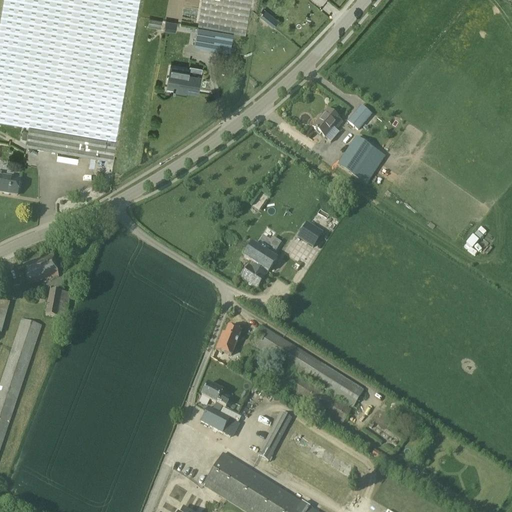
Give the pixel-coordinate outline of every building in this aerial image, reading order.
[(0,120),(28,125),(26,145),(113,160),(139,0),(3,0),(0,18),(0,120)] [(233,32),(246,34),(251,0),(202,0),(197,30),(194,46),(231,52),(233,32)] [(271,25),(277,20),(267,9),(261,15),(271,25)] [(150,19),(148,24),(159,27),(161,21),(150,19)] [(165,20),(163,28),(174,31),(176,23),(165,20)] [(187,86),(199,88),(201,76),(189,74),(190,70),(170,67),(166,86),(176,88),(176,91),(185,93),(187,86)] [(362,107),(348,123),(358,132),(372,116),(362,107)] [(342,123),(328,111),(313,129),(324,138),(333,127),(336,130),(342,123)] [(337,166),(355,178),(363,183),(381,154),(373,149),(356,138),(337,166)] [(0,192),(17,196),(20,180),(0,176),(0,192)] [(297,240),(313,249),(322,235),(307,225),(297,240)] [(277,261),(266,254),(268,252),(260,247),(258,249),(252,245),(243,258),(252,264),(250,267),(249,267),(241,279),(249,284),(249,285),(253,287),(253,286),(257,289),(267,274),(268,274),(277,261)] [(59,277),(53,253),(22,261),(28,285),(59,277)] [(45,316),(66,320),(71,294),(50,290),(45,316)] [(21,319),(12,346),(0,382),(0,451),(42,326),(21,319)] [(216,351),(231,357),(241,331),(228,326),(225,335),(223,333),(216,351)] [(253,346),(353,409),(364,391),(264,328),(253,346)] [(342,425),(352,410),(288,371),(279,386),(298,397),(342,425)] [(219,414),(222,407),(226,409),(229,403),(225,401),(219,398),(222,392),(208,385),(202,397),(216,404),(213,410),(219,414)] [(219,414),(213,410),(208,408),(201,423),(222,434),(225,429),(231,432),(236,423),(229,419),(230,419),(219,414)] [(269,462),(292,420),(281,413),(258,456),(269,462)] [(387,457),(375,449),(371,456),(382,464),(387,457)] [(315,511),(309,508),(223,454),(202,487),(225,501),(243,511),(315,511)]
